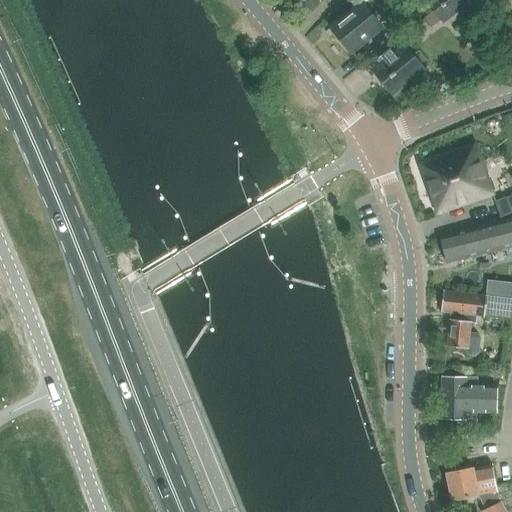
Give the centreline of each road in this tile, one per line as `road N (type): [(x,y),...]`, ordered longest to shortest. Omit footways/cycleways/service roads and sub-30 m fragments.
road 1 (primary): [(184,511),(0,72)]
road 2 (tertiary): [(422,511),(401,228),(369,142)]
road 3 (unclassified): [(99,511),(0,251)]
road 4 (tertiary): [(369,142),(247,0)]
road 5 (tertiary): [(369,142),(511,85)]
